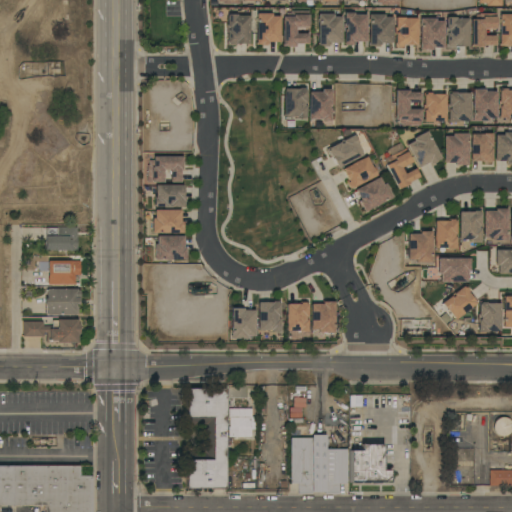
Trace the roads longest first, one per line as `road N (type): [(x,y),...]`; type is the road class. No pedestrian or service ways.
road 1 (residential): [(203,69),(205,229),(209,249),(234,273),(276,280),(445,190),(511,183)]
road 2 (tertiary): [(0,369),(511,369)]
road 3 (residential): [(116,509),(511,508)]
road 4 (residential): [(203,69),(511,68)]
road 5 (tertiary): [(116,282),(116,0)]
road 6 (tertiary): [(116,509),(115,369)]
